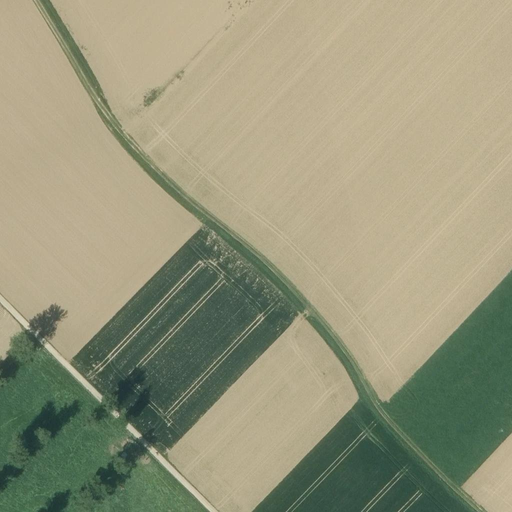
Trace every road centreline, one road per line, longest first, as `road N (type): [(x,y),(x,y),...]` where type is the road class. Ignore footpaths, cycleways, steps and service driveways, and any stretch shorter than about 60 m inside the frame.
road 1 (track): [(476,511),(378,410),(357,366),(281,281),(176,198),(119,134),(34,0)]
road 2 (track): [(0,302),(209,511)]
